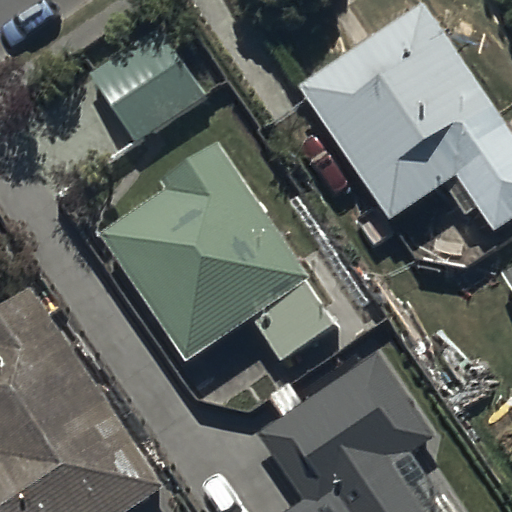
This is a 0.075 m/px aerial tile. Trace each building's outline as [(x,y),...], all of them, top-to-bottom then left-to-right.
[(511,238),(511,140),(428,16),(304,100),(395,234),(461,190),(500,247),(511,238)] [(160,34),(92,78),(141,154),(209,110),(160,34)] [(317,289),(224,154),(167,193),(172,200),(104,246),(192,374),(258,329),(288,373),(340,337),(310,294),(317,289)] [(144,511),(168,496),(36,298),(17,311),(11,302),(0,309),(0,511),(144,511)] [(449,511),(416,462),(436,448),(380,363),(263,440),(307,508),(300,511),(449,511)]
